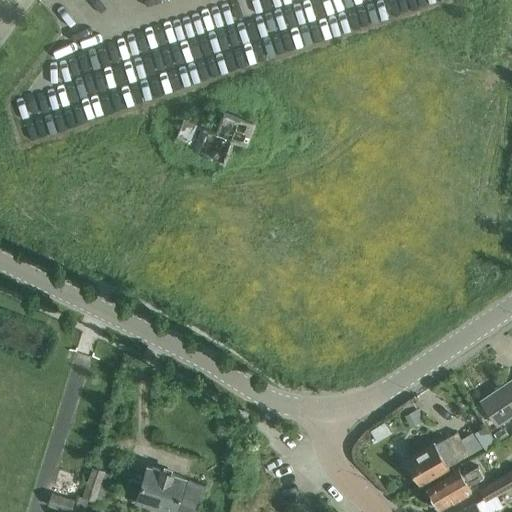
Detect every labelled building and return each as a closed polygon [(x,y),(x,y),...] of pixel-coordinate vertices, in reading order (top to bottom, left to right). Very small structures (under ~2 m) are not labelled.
[(232,138),(245,143),(253,122),(223,111),(216,130),(183,117),(174,139),(223,159),(232,138)] [(511,377),(481,399),(498,423),(511,413),(511,377)] [(451,404),(464,412),(470,403),(457,395),(451,404)] [(413,400),(421,415),(430,409),(419,396),(413,400)] [(474,432),(486,451),(497,444),(484,425),(474,432)] [(473,432),(462,438),(458,431),(444,439),(443,438),(406,460),(419,482),(482,446),(473,432)] [(173,511),(196,511),(205,484),(186,478),(186,477),(147,465),(142,482),(129,478),(124,495),(136,498),(136,500),(173,511)] [(469,484),(484,475),(478,465),(463,473),(459,468),(427,486),(439,507),(472,489),(469,484)] [(107,486),(112,488),(116,477),(104,473),(105,471),(92,466),(81,497),(99,503),(101,496),(103,497),(107,486)] [(55,480),(77,488),(80,476),(59,469),(55,480)] [(456,511),(485,511),(505,501),(500,492),(511,484),(511,469),(479,488),(483,497),(456,511)] [(47,503),(69,510),(73,498),(51,492),(47,503)]
